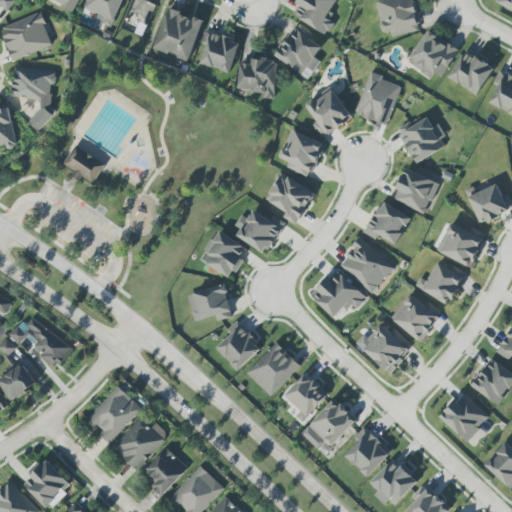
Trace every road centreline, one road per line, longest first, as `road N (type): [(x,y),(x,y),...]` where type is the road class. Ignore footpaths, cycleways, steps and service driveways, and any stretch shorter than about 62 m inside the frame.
road 1 (residential): [(497,511),(270,293),(325,237),(363,164)]
road 2 (secondary): [(0,264),(117,349),(295,511)]
road 3 (secondary): [(338,511),(185,369)]
road 4 (residential): [(396,415),(458,350),(511,261)]
road 5 (residential): [(136,326),(88,385),(0,449)]
road 6 (secondary): [(136,326),(0,227)]
road 7 (residential): [(136,511),(43,422)]
